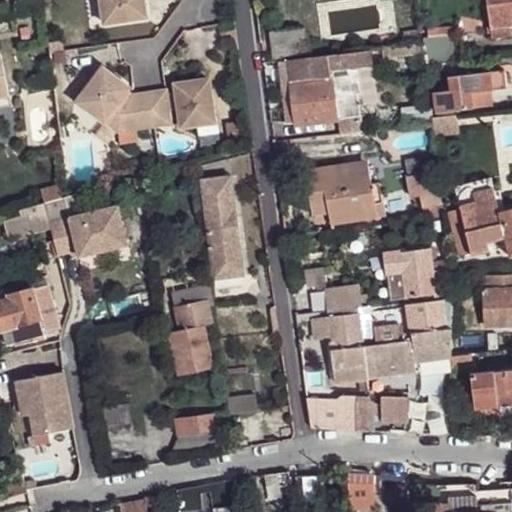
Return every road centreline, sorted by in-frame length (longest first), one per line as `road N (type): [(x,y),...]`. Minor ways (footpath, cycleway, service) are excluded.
road 1 (residential): [(308,446),(243,0)]
road 2 (residential): [(308,446),(48,497)]
road 3 (residential): [(511,450),(308,446)]
